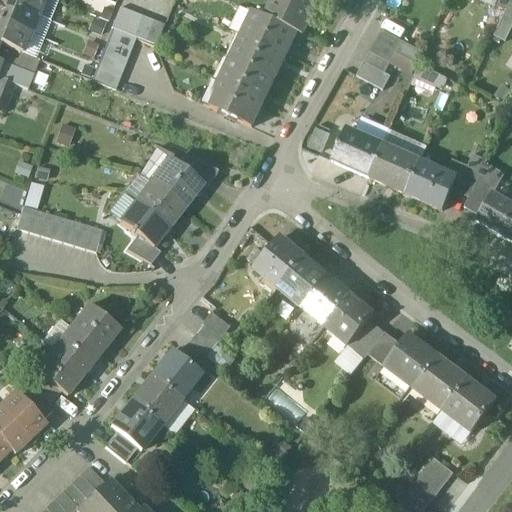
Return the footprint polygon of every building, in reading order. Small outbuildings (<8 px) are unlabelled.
[(43,0),(0,0),(0,3),(36,18),(43,0)] [(274,0),(264,21),(296,36),(302,39),(320,0),(274,0)] [(511,26),(511,0),(505,13),(494,38),(504,43),(511,26)] [(511,0),(498,0),(495,8),(505,13),(511,0)] [(36,18),(0,3),(0,25),(29,37),(36,18)] [(130,15),(119,10),(111,31),(112,31),(122,35),(130,15)] [(130,15),(122,35),(133,40),(141,19),(130,15)] [(264,21),(257,18),(251,31),(246,28),(241,39),(284,59),(296,36),(264,21)] [(141,19),(133,40),(136,41),(144,44),(152,24),(141,19)] [(152,24),(144,44),(155,48),(163,28),(152,24)] [(29,37),(0,25),(0,47),(21,56),(29,37)] [(122,35),(112,31),(106,45),(130,54),(136,41),(133,40),(122,35)] [(375,44),(396,55),(402,43),(381,32),(375,44)] [(284,59),(241,39),(236,49),(241,52),(235,64),(273,83),(284,59)] [(87,42),(83,56),(93,59),(97,44),(87,42)] [(425,55),(402,43),(396,55),(395,56),(418,68),(425,55)] [(369,55),(390,66),(395,56),(396,55),(375,44),(369,55)] [(130,54),(106,45),(101,57),(125,67),(130,54)] [(390,66),(369,55),(364,65),(385,76),(390,66)] [(125,67),(101,57),(96,71),(120,80),(125,67)] [(273,83),(235,64),(229,78),(224,75),(219,85),(262,106),(273,83)] [(0,81),(14,87),(13,87),(27,93),(32,79),(0,66),(0,81)] [(422,69),(419,82),(442,88),(443,81),(432,78),(433,72),(422,69)] [(120,80),(96,71),(91,83),(115,93),(120,80)] [(14,87),(0,81),(0,116),(1,117),(13,87),(14,87)] [(262,106),(219,85),(214,97),(219,99),(212,112),(251,130),(262,106)] [(382,149),(345,132),(331,166),(368,182),(382,149)] [(419,165),(382,149),(368,182),(404,198),(419,165)] [(170,163),(172,158),(157,150),(140,177),(152,185),(170,163)] [(186,175),(170,163),(152,185),(151,186),(183,211),(201,189),(202,188),(186,175)] [(218,174),(195,164),(186,175),(202,188),(201,189),(204,192),(218,174)] [(456,181),(419,165),(404,198),(441,215),(456,181)] [(503,178),(482,166),(469,197),(463,210),(479,219),(492,196),(492,197),(503,178)] [(38,210),(43,187),(31,184),(25,207),(38,210)] [(183,211),(151,186),(136,206),(168,231),(183,211)] [(511,207),(492,197),(492,196),(479,219),(475,225),(511,246),(511,243),(511,207)] [(168,231),(136,206),(120,226),(137,239),(152,251),(153,250),(168,231)] [(34,213),(22,210),(16,232),(27,236),(34,213)] [(45,217),(34,213),(27,236),(38,239),(45,217)] [(45,217),(38,239),(49,242),(56,220),(45,217)] [(56,220),(49,242),(61,246),(68,223),(56,220)] [(79,227),(68,223),(61,246),(72,249),(79,227)] [(90,230),(79,227),(72,249),(84,253),(90,230)] [(102,233),(90,230),(84,253),(95,256),(102,233)] [(152,251),(137,239),(125,253),(150,267),(159,255),(153,250),(152,251)] [(278,241),(253,272),(264,281),(267,277),(281,288),(303,262),(278,241)] [(281,288),(277,292),(287,300),(290,296),(304,307),(326,281),(303,262),(281,288)] [(349,300),(326,281),(304,307),(301,311),(310,319),(313,315),(327,326),(349,300)] [(372,319),(349,300),(327,326),(324,330),(333,338),(335,335),(350,347),(368,324),(372,319)] [(92,311),(81,324),(78,321),(70,331),(74,333),(101,354),(119,332),(92,311)] [(230,331),(212,316),(202,328),(221,343),(230,331)] [(350,347),(347,350),(363,363),(367,358),(384,336),(368,324),(350,347)] [(221,343),(202,328),(195,337),(214,352),(221,343)] [(101,354),(74,333),(64,346),(60,344),(53,352),(57,355),(83,376),(101,354)] [(400,348),(384,336),(367,358),(383,370),(386,366),(400,348)] [(214,352),(195,337),(187,346),(206,361),(214,352)] [(437,361),(408,338),(400,348),(386,366),(399,376),(396,380),(413,393),(416,388),(437,361)] [(206,361),(187,346),(177,359),(201,378),(211,365),(206,361)] [(177,359),(171,354),(150,379),(176,400),(187,386),(192,390),(201,378),(177,359)] [(83,376),(57,355),(46,368),(43,366),(35,375),(60,395),(65,399),(83,376)] [(466,382),(437,361),(416,388),(428,397),(425,401),(442,414),(466,382)] [(60,395),(35,375),(25,387),(50,407),(60,395)] [(15,395),(42,424),(56,412),(50,407),(25,387),(14,379),(6,387),(15,395)] [(176,400),(150,379),(130,404),(156,425),(167,411),(172,414),(181,403),(176,400)] [(495,404),(466,382),(442,414),(458,427),(462,422),(474,432),(495,404)] [(42,424),(15,395),(0,408),(0,411),(30,443),(46,428),(42,424)] [(156,425),(130,404),(110,430),(116,435),(135,450),(147,436),(152,440),(161,428),(156,425)] [(30,443),(0,411),(0,442),(11,454),(14,458),(30,443)] [(135,450),(116,435),(104,450),(125,466),(137,451),(135,450)] [(0,463),(11,454),(0,442),(0,463)] [(452,477),(433,463),(426,472),(445,486),(452,477)] [(104,487),(88,470),(80,479),(95,495),(104,487)] [(445,486),(426,472),(419,481),(438,496),(445,486)] [(95,495),(80,479),(71,487),(86,503),(95,495)] [(438,496),(419,481),(412,491),(430,505),(438,496)] [(78,511),(77,511),(109,511),(123,499),(108,483),(104,487),(95,495),(86,503),(78,511)] [(86,503),(71,487),(62,495),(78,511),(86,503)] [(424,511),(430,505),(412,491),(404,500),(419,511),(424,511)] [(77,511),(78,511),(62,495),(53,503),(61,511),(77,511)] [(135,511),(123,499),(109,511),(135,511)] [(419,511),(404,500),(397,510),(400,511),(419,511)] [(61,511),(53,503),(45,511),(61,511)]
